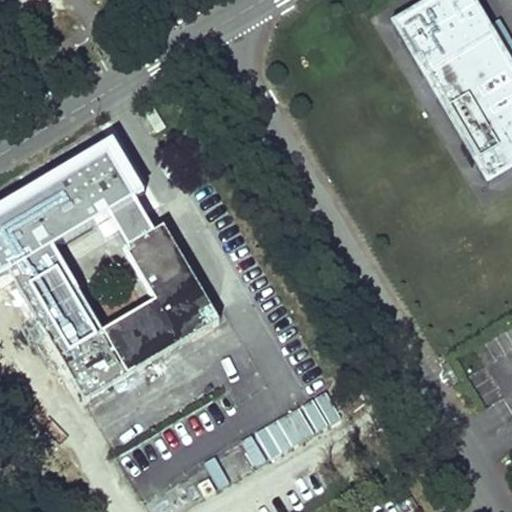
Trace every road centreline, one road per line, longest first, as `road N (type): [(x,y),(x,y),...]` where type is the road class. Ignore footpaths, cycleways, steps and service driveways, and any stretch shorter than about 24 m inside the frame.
road 1 (residential): [(208,32),(505,511)]
road 2 (residential): [(0,155),(208,32)]
